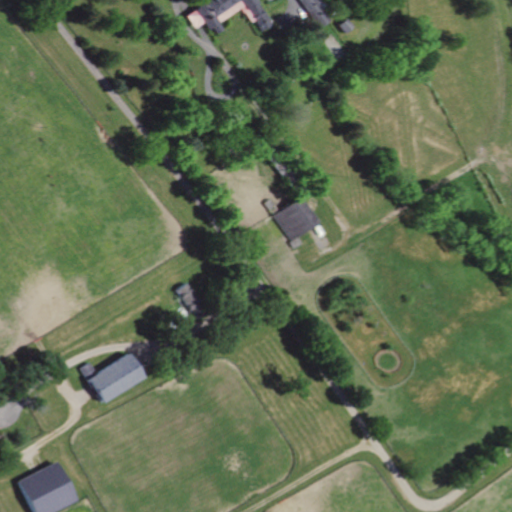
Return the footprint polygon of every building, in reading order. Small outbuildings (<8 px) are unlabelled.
[(239,9),(248,24),(252,21),(258,31),(269,25),(254,0),(207,0),(183,14),(191,28),(200,23),(204,29),(239,9)] [(297,0),(317,28),(328,20),(313,0),(297,0)] [(288,242),(317,224),(300,197),(271,215),(288,242)] [(142,379),(129,354),(86,378),(99,402),(142,379)] [(16,479),(29,511),(53,511),(73,504),(56,463),(16,479)]
